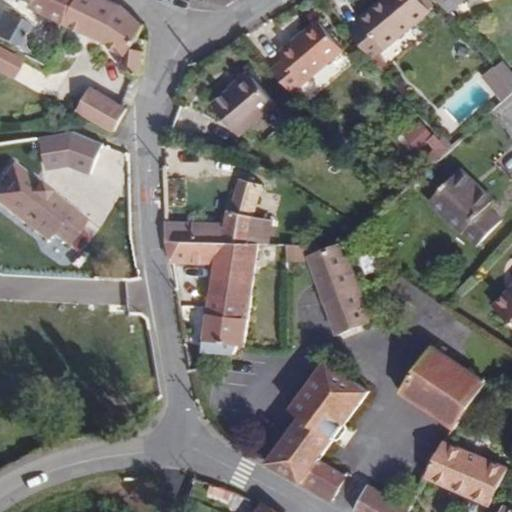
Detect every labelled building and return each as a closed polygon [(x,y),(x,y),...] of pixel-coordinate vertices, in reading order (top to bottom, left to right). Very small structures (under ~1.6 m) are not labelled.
[(78,0),(32,0),(34,1),(32,7),(68,24),(78,0)] [(148,26),(125,6),(112,0),(78,0),(68,24),(101,38),(129,57),(125,67),(137,72),(146,73),(148,41),(140,37),(148,26)] [(375,52),(432,5),(428,0),(377,0),(360,14),(363,19),(354,26),(375,52)] [(0,38),(20,49),(32,25),(9,13),(0,32),(0,38)] [(296,86),(346,46),(322,14),(284,44),(288,50),(275,61),(296,86)] [(0,71),(13,78),(24,58),(0,44),(0,71)] [(511,97),(511,82),(499,66),(488,76),(508,101),(511,97)] [(281,104),(251,68),(216,97),(244,133),(281,104)] [(118,131),(131,108),(94,87),(82,110),(94,117),(118,131)] [(406,132),(418,149),(429,141),(440,157),(452,150),(428,117),(406,132)] [(91,173),(103,144),(73,131),(37,138),(48,169),(71,166),(91,173)] [(493,202),(498,196),(465,164),(436,197),(483,240),(506,214),(493,202)] [(94,227),(22,166),(0,192),(0,198),(54,245),(60,238),(75,250),(94,227)] [(277,244),(278,223),(259,221),(264,184),(251,180),(242,177),(230,229),(227,224),(170,222),(171,239),(263,244),(277,244)] [(250,345),(263,244),(171,239),(171,244),(174,261),(220,263),(208,351),(240,355),(243,345),(250,345)] [(317,246),(318,244),(294,245),(294,260),(318,259),(343,335),(376,321),(347,242),(327,249),(318,252),(317,246)] [(327,249),(326,243),(317,246),(318,252),(327,249)] [(511,289),(499,304),(511,316),(511,289)] [(490,382),(435,344),(402,392),(461,432),(490,382)] [(322,460),(373,391),(332,359),(295,407),(305,415),(271,463),(328,495),(338,500),(352,476),(322,460)] [(511,468),(454,444),(435,476),(495,506),(511,468)] [(414,511),(415,510),(373,485),(358,511),(414,511)]
